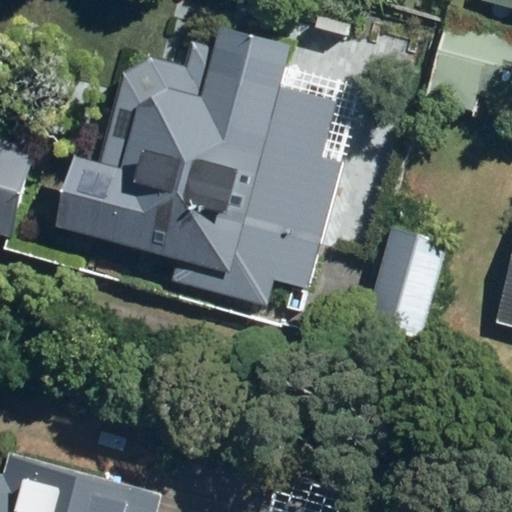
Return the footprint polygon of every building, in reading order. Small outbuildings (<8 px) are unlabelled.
[(511,0),(488,0),(488,4),(511,10),(511,0)] [(123,46),(61,242),(304,319),(369,116),(289,91),(302,49),(206,19),(191,67),(123,46)] [(511,34),(450,22),(433,104),(483,115),(486,100),(511,105),(511,34)] [(0,142),(0,232),(28,238),(45,151),(0,142)] [(458,242),(398,227),(372,329),(432,344),(458,242)] [(511,267),(494,328),(511,332),(511,267)] [(156,511),(161,499),(13,456),(0,498),(0,511),(156,511)]
